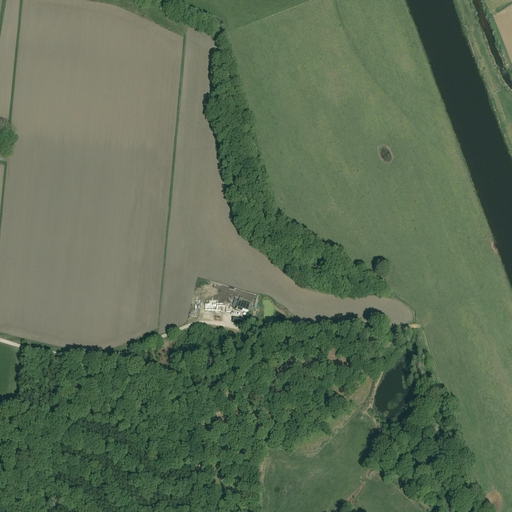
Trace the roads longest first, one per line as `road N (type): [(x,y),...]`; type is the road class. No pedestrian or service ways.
road 1 (track): [(201,325),(290,338),(420,328),(478,511)]
road 2 (track): [(197,511),(196,381),(107,357)]
